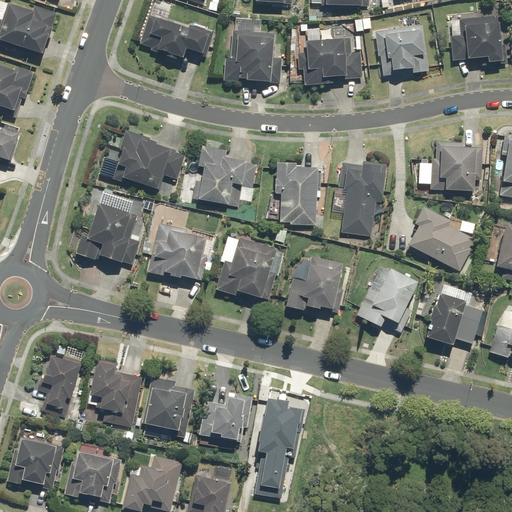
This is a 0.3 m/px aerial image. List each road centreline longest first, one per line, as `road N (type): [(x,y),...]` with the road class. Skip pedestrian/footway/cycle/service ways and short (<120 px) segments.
road 1 (residential): [(76,306),(511,409)]
road 2 (residential): [(84,74),(166,104),(271,123),(345,123),(511,99)]
road 3 (tertiary): [(32,235),(84,74)]
